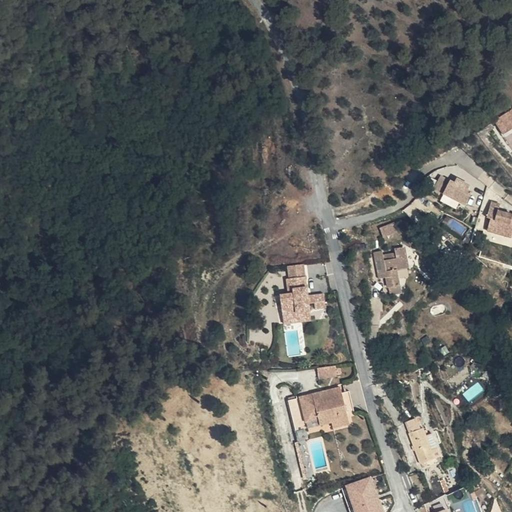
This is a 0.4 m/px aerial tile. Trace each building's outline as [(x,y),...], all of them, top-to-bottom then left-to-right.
[(511,127),(511,108),(495,120),(504,133),(511,127)] [(457,181),(452,178),(443,174),(437,186),(446,190),(468,202),(474,190),(469,187),(472,183),(459,176),(457,181)] [(468,202),(446,190),(442,197),(465,208),(468,202)] [(502,202),(493,200),(489,216),(493,217),(489,230),(511,235),(511,213),(500,210),(502,202)] [(384,236),(397,232),(394,222),(381,226),(384,236)] [(417,271),(414,249),(404,250),(405,258),(394,259),(393,253),(377,255),(380,276),(388,275),(392,297),(407,295),(404,273),(417,271)] [(282,293),(285,316),(299,315),(299,312),(311,310),(311,304),(317,303),(316,296),(309,297),(306,263),(290,265),(291,277),(289,278),(290,293),(282,293)] [(326,295),(316,296),(318,310),(328,309),(326,295)] [(285,316),(285,322),(312,320),(311,310),(299,312),(299,315),(285,316)] [(334,376),(332,366),(320,367),(321,377),(334,376)] [(301,396),(307,420),(320,417),(321,423),(333,420),(332,415),(348,411),(343,390),(342,385),(333,388),(334,393),(328,395),(326,389),(301,396)] [(348,411),(355,409),(350,389),(343,390),(348,411)] [(348,411),(332,415),(333,420),(334,425),(351,420),(348,411)] [(320,417),(307,420),(308,426),(321,423),(320,417)] [(426,438),(421,425),(407,430),(411,440),(422,467),(436,462),(443,458),(432,435),(426,438)] [(347,484),(356,511),(386,511),(373,475),(347,484)] [(456,511),(478,511),(474,489),(458,492),(460,501),(454,502),(456,511)] [(452,511),(448,496),(430,500),(432,511),(452,511)]
